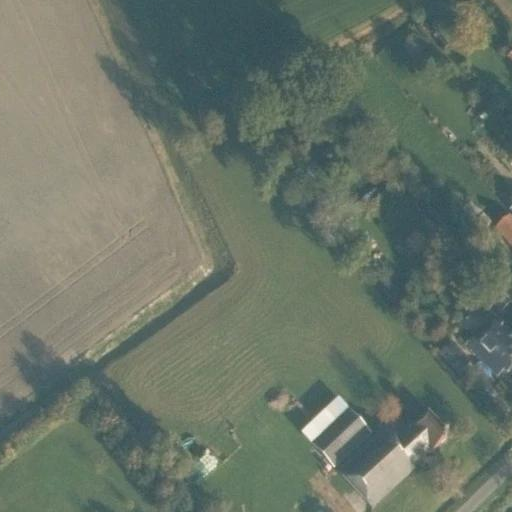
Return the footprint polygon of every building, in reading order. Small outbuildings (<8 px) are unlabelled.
[(484,135),(493,147),(509,134),(499,122),(484,135)] [(404,239),(429,215),(404,188),(378,212),(404,239)] [(489,225),(471,204),(460,213),(479,234),(489,225)] [(494,230),(511,250),(511,221),(508,218),(494,230)] [(511,302),(511,301),(492,281),(479,293),(500,315),(511,302)] [(502,372),(505,375),(511,368),(511,346),(507,341),(511,338),(493,319),(465,345),(496,378),(502,372)] [(470,362),(451,342),(438,355),(457,374),(470,362)] [(309,444),(333,470),(370,437),(346,411),(337,420),(329,413),(315,426),(321,432),(309,444)] [(447,437),(428,416),(410,432),(408,429),(398,438),(391,430),(339,476),(370,510),(413,472),(410,468),(427,453),(430,457),(446,443),(443,440),(447,437)]
